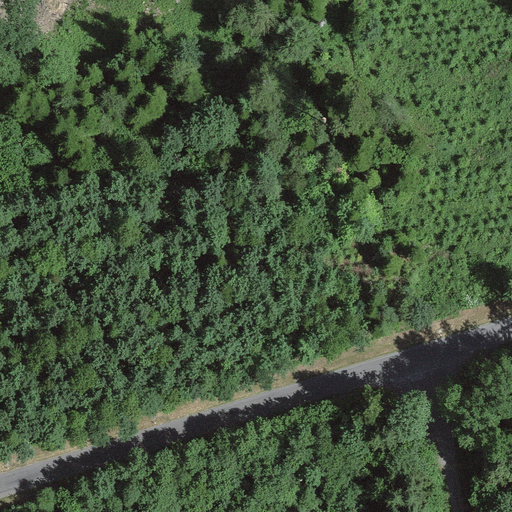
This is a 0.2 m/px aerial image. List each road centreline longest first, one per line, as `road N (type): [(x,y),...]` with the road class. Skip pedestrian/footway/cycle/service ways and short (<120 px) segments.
road 1 (unclassified): [(511,328),(0,485)]
road 2 (track): [(458,511),(426,356)]
